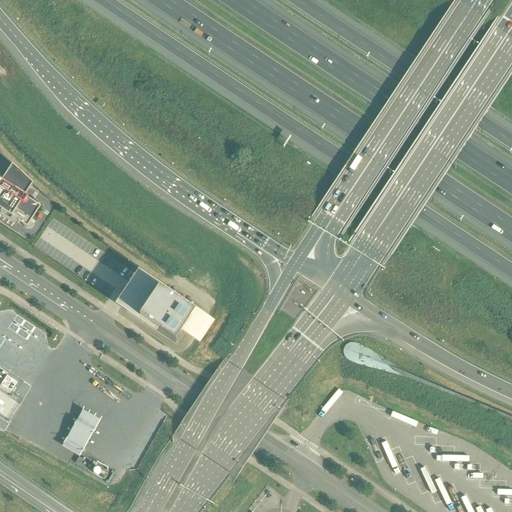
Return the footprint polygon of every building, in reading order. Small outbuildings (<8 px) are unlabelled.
[(0,209),(7,214),(12,217),(19,222),(27,227),(30,222),(32,219),(41,206),(37,204),(38,202),(38,203),(38,202),(34,199),(33,199),(32,201),(28,198),(26,197),(25,196),(33,185),(33,184),(12,165),(12,166),(2,181),(1,180),(0,181),(0,209)] [(178,341),(183,334),(186,336),(200,345),(215,323),(191,308),(189,310),(145,281),(137,275),(117,304),(137,318),(159,333),(176,344),(178,341)] [(1,386),(10,393),(17,383),(7,376),(1,386)] [(76,457),(79,459),(82,453),(100,423),(82,413),(61,449),(76,457)] [(94,466),(79,457),(75,464),(91,472),(94,466)]
